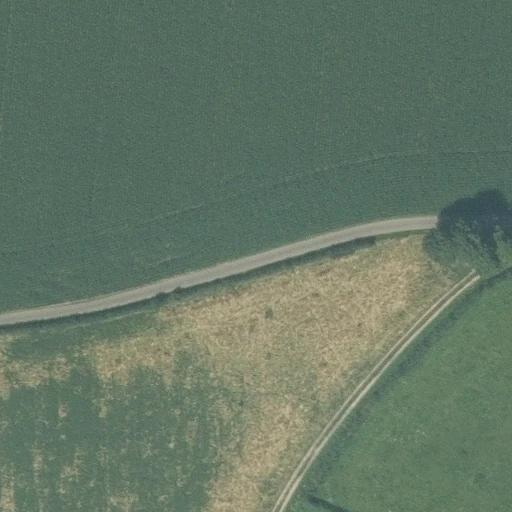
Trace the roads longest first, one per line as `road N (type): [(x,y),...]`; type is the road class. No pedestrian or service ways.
road 1 (track): [(511,222),(385,229),(172,289),(0,323)]
road 2 (track): [(283,511),(324,440),(412,339),(511,255)]
